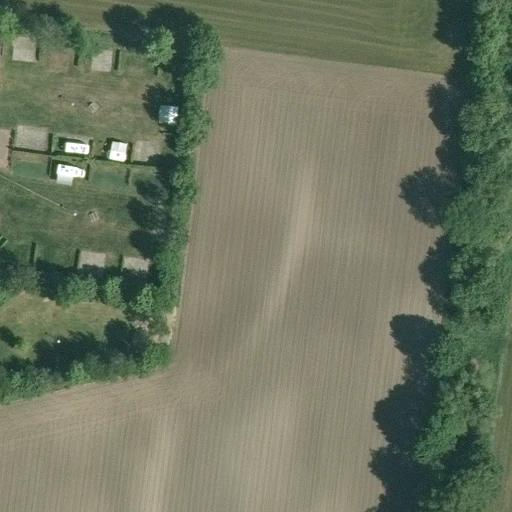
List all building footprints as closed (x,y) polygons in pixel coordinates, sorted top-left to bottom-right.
[(16,42),(22,56),(44,47),(38,33),(16,42)] [(133,75),(151,73),(149,49),(130,51),(133,75)] [(168,74),(185,69),(181,56),(164,61),(168,74)] [(38,144),(39,123),(17,123),(17,144),(38,144)] [(135,138),(135,160),(156,159),(156,138),(135,138)] [(45,177),(45,154),(26,154),(26,177),(45,177)] [(58,155),(56,179),(77,181),(78,157),(58,155)] [(100,161),(100,181),(116,182),(117,161),(100,161)] [(172,240),(174,228),(152,225),(150,237),(172,240)] [(49,265),(52,245),(40,243),(38,264),(49,265)] [(140,283),(148,263),(131,256),(123,277),(140,283)]
